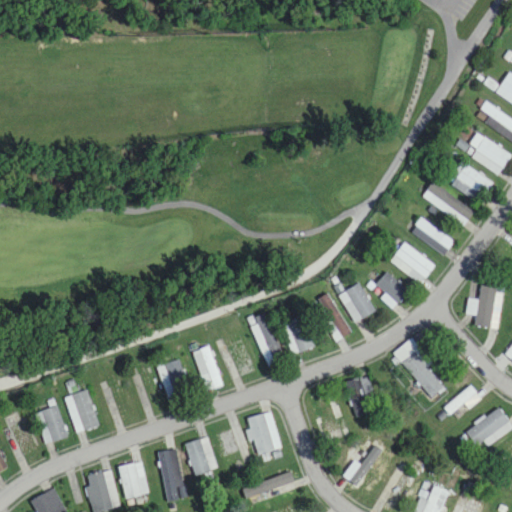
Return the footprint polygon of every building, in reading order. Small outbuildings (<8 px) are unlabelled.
[(421,0),(424,2),(428,5),(433,8),(437,12),(440,19),(443,28),(445,36),(444,48),(443,56),(443,64),(442,70),(441,76),(434,95),(485,14),(481,11),(461,37),(454,33),(449,11),(459,17),(470,0),(421,0)] [(511,104),(511,72),(496,90),(511,104)] [(489,117),(486,122),(511,142),(511,121),(487,101),(481,110),(489,117)] [(500,175),(511,157),(478,134),(466,152),(500,175)] [(452,180),(473,203),(490,188),(469,165),(452,180)] [(425,198),(464,227),(474,212),(435,184),(425,198)] [(443,257),(454,244),(422,218),(411,231),(443,257)] [(390,263),(422,285),(435,266),(404,244),(390,263)] [(370,289),(392,310),(409,293),(387,272),(370,289)] [(376,312),(359,284),(339,296),(355,324),(376,312)] [(474,327),(489,330),(497,289),(480,286),(478,301),(468,300),(466,315),(475,317),(474,327)] [(354,329),(323,297),(318,302),(324,308),(315,317),(340,342),(354,329)] [(269,369),(286,362),(264,313),(248,321),(269,369)] [(314,346),(300,317),(280,327),(295,356),(314,346)] [(256,371),(242,339),(219,350),(234,382),(256,371)] [(394,354),(430,400),(446,388),(410,342),(394,354)] [(223,387),(210,346),(193,352),(206,392),(223,387)] [(168,399),(190,391),(180,360),(157,368),(168,399)] [(160,407),(147,363),(131,367),(144,412),(160,407)] [(373,394),(370,377),(346,382),(353,418),(372,414),(368,395),(373,394)] [(444,410),(450,417),(460,409),(464,415),(482,400),(471,387),(444,410)] [(87,391),(66,398),(77,433),(98,427),(87,391)] [(311,396),(324,437),(340,432),(326,391),(311,396)] [(46,445),(68,437),(57,407),(35,415),(46,445)] [(464,432),(474,449),(484,443),(486,446),(511,431),(511,429),(501,410),(464,432)] [(6,420),(25,456),(40,448),(21,412),(6,420)] [(246,420),(256,456),(281,449),(271,413),(246,420)] [(215,434),(223,459),(248,451),(240,427),(215,434)] [(185,445),(195,477),(218,469),(207,438),(185,445)] [(388,450),(378,442),(373,449),(370,447),(365,454),(362,451),(341,479),(357,491),(388,450)] [(165,502),(184,500),(178,450),(160,452),(165,502)] [(119,467),(125,499),(149,495),(143,462),(119,467)] [(87,475),(93,511),(94,511),(119,508),(113,471),(87,475)] [(242,491),(247,505),(295,489),(290,474),(242,491)] [(440,511),(449,492),(433,485),(431,490),(425,487),(414,511),(440,511)] [(32,502),(37,511),(66,511),(54,490),(32,502)] [(479,511),(483,504),(468,497),(463,508),(457,505),(454,511),(479,511)]
